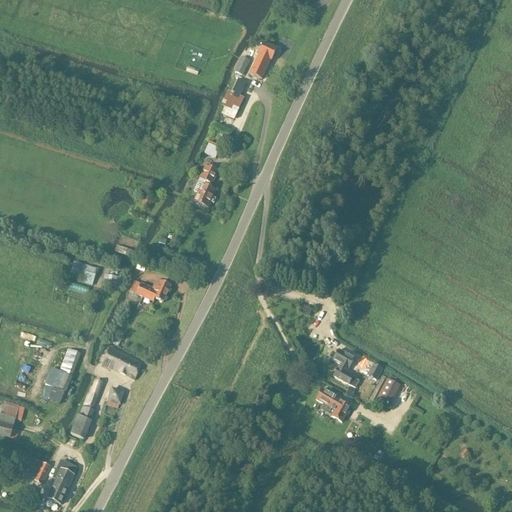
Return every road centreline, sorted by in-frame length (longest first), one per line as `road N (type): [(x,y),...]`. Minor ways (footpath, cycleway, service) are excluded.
road 1 (unclassified): [(98,511),(220,278),(348,0)]
road 2 (track): [(320,338),(331,316),(325,302),(260,286),(261,185)]
road 3 (track): [(74,511),(105,473),(128,385),(85,368)]
